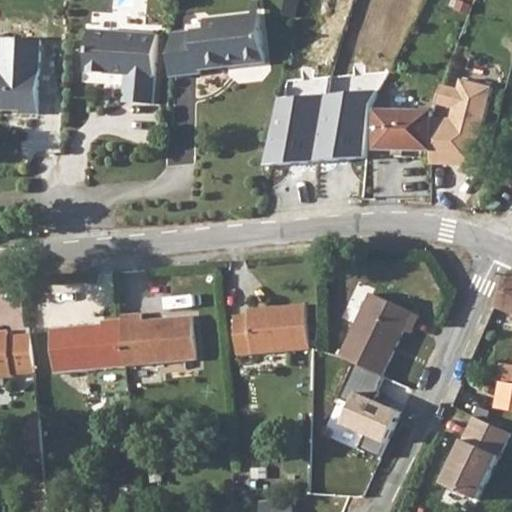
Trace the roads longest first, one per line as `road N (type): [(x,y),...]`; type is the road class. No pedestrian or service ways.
road 1 (residential): [(0,262),(362,225),(447,228),(501,248)]
road 2 (residential): [(501,248),(377,511)]
